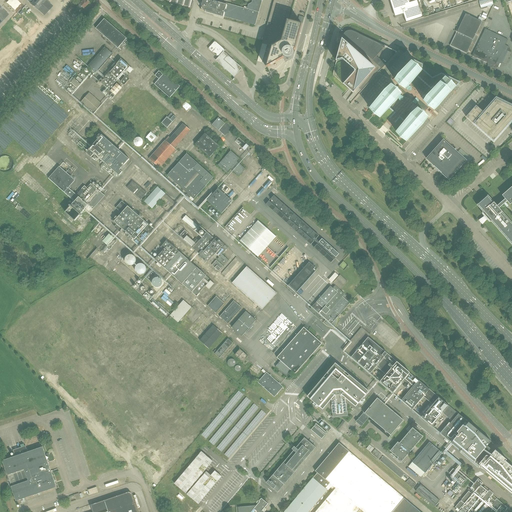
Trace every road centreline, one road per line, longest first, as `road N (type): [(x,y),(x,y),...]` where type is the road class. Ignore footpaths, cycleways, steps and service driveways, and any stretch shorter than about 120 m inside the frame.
road 1 (primary): [(296,129),(318,179),(511,378)]
road 2 (unclassified): [(449,205),(322,85),(337,27),(356,18)]
road 3 (unclassified): [(511,445),(390,304)]
road 4 (primary): [(425,256),(336,171),(310,122)]
road 5 (unknown): [(459,457),(430,485),(353,421)]
road 6 (primary): [(310,122),(309,82),(331,0)]
road 7 (unclassified): [(312,0),(289,84),(272,87),(257,73)]
road 8 (primary): [(511,344),(425,256)]
road 9 (primary): [(321,0),(295,117)]
